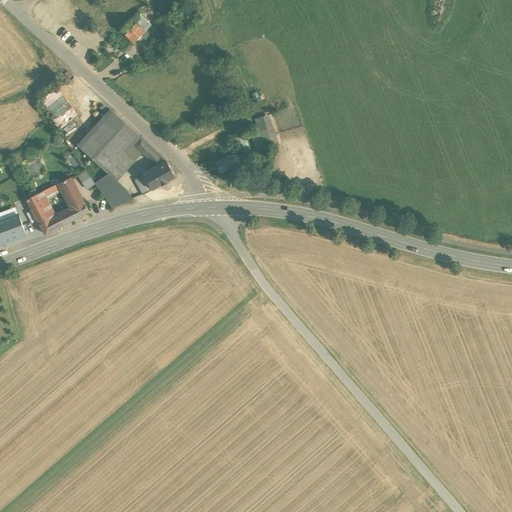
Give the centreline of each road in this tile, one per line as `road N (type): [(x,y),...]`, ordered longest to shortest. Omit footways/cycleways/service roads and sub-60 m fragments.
road 1 (residential): [(222,208),(257,275),(461,511)]
road 2 (secondary): [(511,266),(318,217),(222,208)]
road 3 (unclassified): [(17,12),(185,161),(222,208)]
road 4 (secondary): [(222,208),(112,226),(0,265)]
